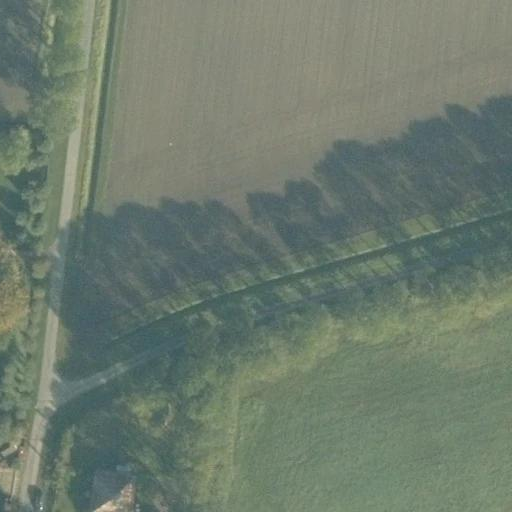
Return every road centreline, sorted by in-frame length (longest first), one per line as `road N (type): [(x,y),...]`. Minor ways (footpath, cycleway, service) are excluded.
road 1 (unclassified): [(42,400),(234,321),(511,240)]
road 2 (unclassified): [(42,400),(89,0)]
